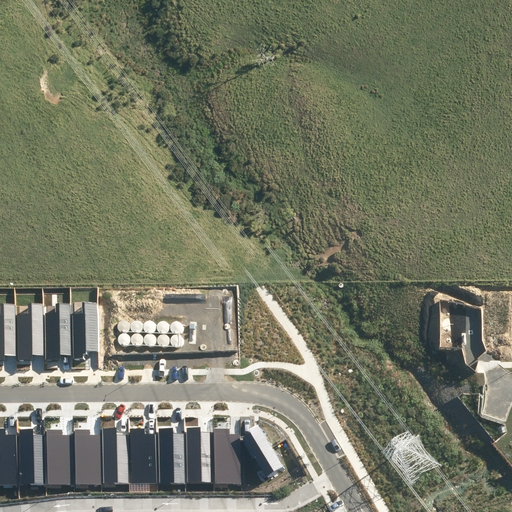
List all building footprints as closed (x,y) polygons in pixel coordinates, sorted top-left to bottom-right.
[(17,359),(33,359),(33,355),(43,355),(43,303),(29,303),(29,314),(17,314),(17,359)] [(44,359),(60,359),(60,355),(70,355),(70,303),(55,303),(55,314),(44,314),(44,359)] [(86,356),(88,356),(88,352),(97,352),(96,303),(83,303),(84,315),(73,315),(74,360),(86,360),(86,356)] [(0,359),(5,360),(5,355),(15,355),(15,304),(1,304),(1,315),(0,314),(0,359)] [(452,319),(450,318),(448,318),(446,319),(444,320),(443,322),(442,324),(443,326),(444,328),(445,330),(447,331),(449,331),(451,330),(453,329),(454,328),(455,326),(455,324),(455,322),(454,320),(452,319)] [(127,321),(125,320),(123,320),(121,321),(119,322),(118,324),(117,326),(118,328),(119,330),(120,332),(122,333),(124,333),(126,332),(128,331),(129,330),(130,328),(130,326),(130,324),(129,322),(127,321)] [(140,321),(138,320),(136,320),(134,321),(132,322),(131,324),(130,326),(131,328),(132,330),(133,331),(135,332),(137,333),(139,332),(141,331),(142,330),(143,328),(143,326),(143,324),(142,322),(140,321)] [(153,321),(151,320),(149,320),(147,321),(145,323),(144,324),(143,327),(144,329),(145,331),(146,332),(148,333),(150,333),(152,333),(154,332),(155,330),(156,328),(156,326),(156,324),(155,323),(153,321)] [(166,322),(164,321),(162,321),(160,322),(158,323),(157,325),(157,327),(157,329),(158,331),(160,333),(161,334),(164,334),(165,333),(167,332),(169,331),(169,329),(170,327),(169,325),(168,323),(166,322)] [(181,322),(178,321),(176,321),(174,322),(172,323),(171,325),(171,327),(171,329),(172,331),(174,333),(176,334),(178,334),(180,334),(181,332),(183,331),(184,329),(184,327),(183,325),(182,323),(181,322)] [(127,334),(125,333),(123,333),(121,334),(119,335),(118,337),(118,339),(118,341),(119,343),(120,345),(122,346),(124,346),(126,345),(128,344),(129,343),(130,341),(131,339),(130,337),(129,335),(127,334)] [(140,334),(138,333),(136,333),(134,334),(132,335),(131,337),(131,339),(131,342),(132,343),(133,345),(135,346),(137,346),(139,346),(141,345),(142,343),(143,341),(143,339),(143,337),(142,335),(140,334)] [(153,334),(151,333),(149,333),(147,334),(145,336),(144,338),(143,340),(144,342),(145,344),(146,345),(148,346),(150,346),(152,346),(154,345),(155,343),(156,341),(156,339),(156,337),(155,336),(153,334)] [(167,335),(165,334),(162,334),(160,335),(159,336),(157,338),(157,340),(157,342),(158,344),(160,346),(162,346),(164,347),(166,346),(168,345),(169,344),(170,342),(170,340),(169,338),(168,336),(167,335)] [(184,340),(183,338),(182,336),(180,335),(178,334),(176,334),(173,335),(172,337),(171,339),(170,341),(171,343),(172,345),(173,347),(175,348),(177,348),(180,348),(182,346),(183,345),(184,343),(184,340)] [(269,478),(285,469),(258,424),(249,430),(250,432),(243,438),(269,478)] [(188,483),(213,483),(212,433),(201,432),(201,427),(187,428),(188,483)] [(0,484),(17,484),(17,434),(7,434),(7,429),(0,428),(0,484)] [(104,484),(128,484),(127,435),(116,434),(116,428),(102,429),(104,484)] [(160,484),(185,484),(184,434),(173,434),(173,428),(159,428),(160,484)] [(20,486),(44,485),(44,435),(33,435),(33,429),(19,429),(20,486)] [(47,483),(72,483),(71,435),(62,435),(62,429),(47,429),(47,483)] [(130,482),(155,482),(155,434),(145,434),(145,429),(130,429),(130,482)] [(215,483),(239,483),(239,434),(229,434),(229,429),(214,429),(215,483)] [(75,483),(100,483),(100,435),(90,435),(90,430),(75,430),(75,483)]
